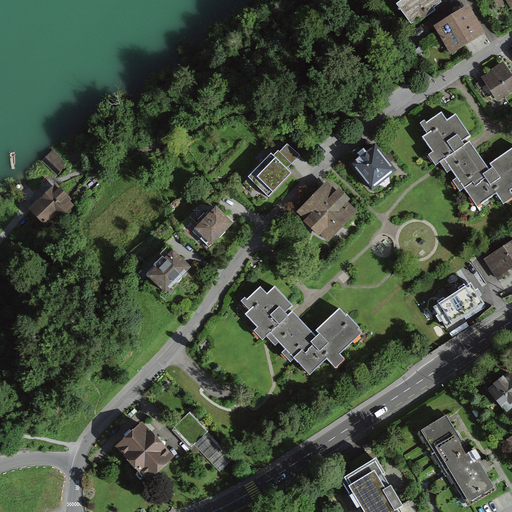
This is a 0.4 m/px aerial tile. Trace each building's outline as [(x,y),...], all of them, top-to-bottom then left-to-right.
[(440,0),(401,0),(397,4),(411,24),(419,18),(421,20),(435,9),(434,7),(441,1),(440,0)] [(511,0),(497,0),(491,3),(497,12),(506,7),(511,17),(511,16),(511,0)] [(436,20),(452,47),(477,31),(461,5),(436,20)] [(484,71),(498,95),(511,87),(511,67),(506,57),(484,71)] [(429,152),(436,163),(441,160),(467,143),(464,139),(471,135),(456,112),(448,117),(443,110),(427,120),(425,117),(421,120),(428,131),(424,133),(435,149),(429,152)] [(467,143),(441,160),(448,170),(452,167),(458,176),(454,178),(461,189),(466,186),(479,205),(498,192),(505,202),(511,197),(511,191),(510,188),(511,186),(511,148),(492,162),(494,165),(490,168),(471,140),(467,143)] [(363,152),(352,160),(370,185),(396,165),(378,141),(369,148),(367,145),(361,150),(363,152)] [(41,159),(55,173),(66,163),(52,148),(41,159)] [(288,165),(273,150),(256,167),(271,182),(288,165)] [(358,207),(349,198),(352,195),(341,184),(338,187),(329,178),(299,208),(307,216),(306,218),(320,232),(322,230),(328,237),(358,207)] [(55,181),(29,208),(44,223),(47,220),(56,228),(63,221),(59,216),(72,203),(69,200),(71,197),(55,181)] [(218,203),(197,225),(214,241),(235,219),(218,203)] [(511,240),(484,258),(497,278),(509,270),(508,267),(511,264),(511,240)] [(164,253),(145,271),(166,291),(192,264),(173,247),(166,255),(164,253)] [(444,313),(477,294),(467,277),(434,297),(444,313)] [(245,295),(240,299),(243,302),(244,301),(250,308),(246,312),(258,326),(255,329),(262,337),(265,334),(288,313),(284,308),(292,301),(277,284),(268,292),(262,285),(248,299),(245,295)] [(293,309),(288,313),(265,334),(273,343),(278,339),(285,346),(281,349),(290,358),(293,356),(308,372),(326,356),(335,365),(344,357),(338,351),(361,330),(358,326),(360,324),(348,312),(346,314),(339,306),(316,327),(319,330),(316,334),(293,309)] [(511,369),(491,386),(509,409),(511,406),(511,369)] [(207,430),(189,412),(172,428),(190,447),(207,430)] [(450,413),(423,429),(470,506),(501,488),(482,457),(486,455),(479,445),(471,449),(450,413)] [(172,458),(142,426),(118,447),(148,480),(172,458)] [(207,434),(196,444),(218,469),(229,459),(207,434)] [(398,511),(369,464),(342,481),(360,511),(398,511)]
